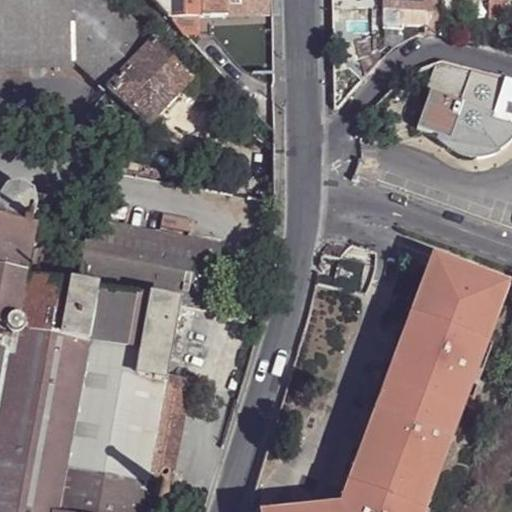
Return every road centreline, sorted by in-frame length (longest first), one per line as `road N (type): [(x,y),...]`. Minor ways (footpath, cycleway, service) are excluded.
road 1 (tertiary): [(304,179),(288,310),(223,511)]
road 2 (unknown): [(302,229),(0,175)]
road 3 (residential): [(304,158),(394,59),(443,49),(511,67)]
road 4 (residential): [(304,179),(511,251)]
road 5 (tertiary): [(301,0),(304,158)]
